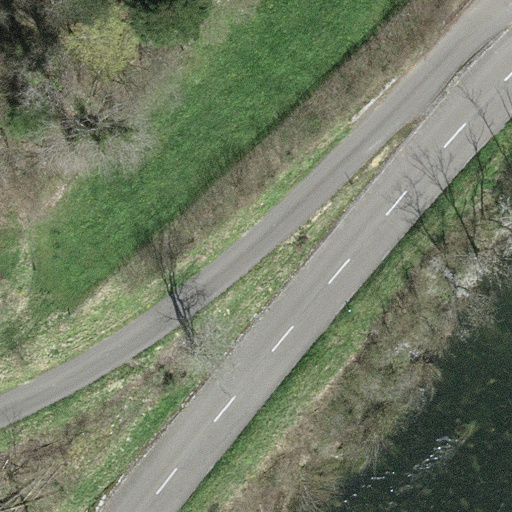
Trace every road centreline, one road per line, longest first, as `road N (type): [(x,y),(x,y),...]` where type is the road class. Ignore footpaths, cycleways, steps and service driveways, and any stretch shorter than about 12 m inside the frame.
road 1 (track): [(502,0),(307,189),(0,404)]
road 2 (secondary): [(135,511),(340,229),(511,56)]
